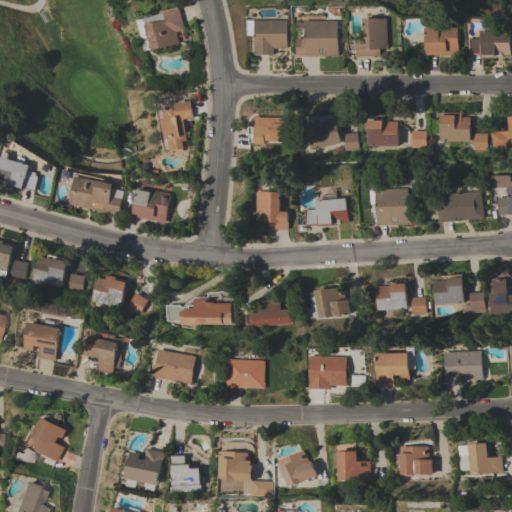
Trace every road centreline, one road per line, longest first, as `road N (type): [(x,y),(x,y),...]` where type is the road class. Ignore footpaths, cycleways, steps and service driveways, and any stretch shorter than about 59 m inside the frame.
road 1 (residential): [(0,212),(128,247),(249,261),(511,247)]
road 2 (residential): [(0,378),(217,416),(511,409)]
road 3 (residential): [(226,85),(511,88)]
road 4 (residential): [(207,0),(226,85),(210,257)]
